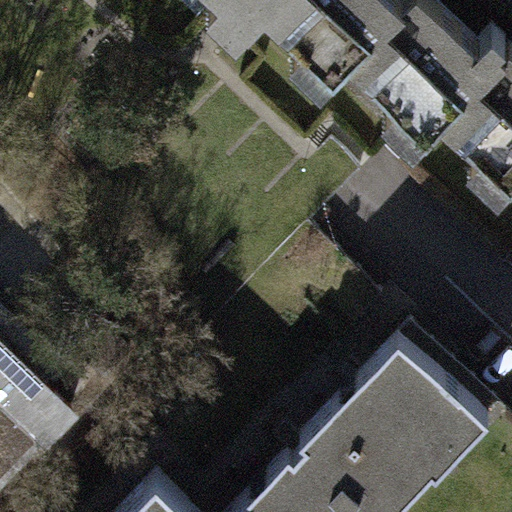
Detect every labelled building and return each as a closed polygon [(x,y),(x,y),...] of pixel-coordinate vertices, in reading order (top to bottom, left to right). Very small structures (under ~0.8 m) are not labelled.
[(511,44),(459,0),(253,0),(254,1),(410,132),(511,218),(511,44)] [(0,325),(57,379),(73,362),(0,293),(0,325)] [(399,511),(508,406),(419,315),(349,382),(217,511),(399,511)] [(0,475),(42,431),(50,439),(83,404),(57,379),(0,325),(0,475)] [(209,511),(166,468),(121,511),(209,511)]
